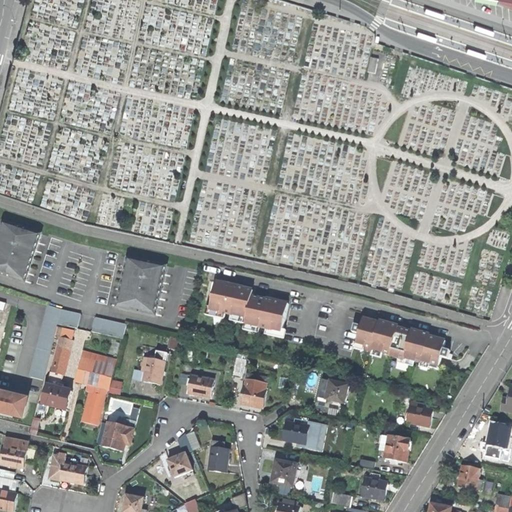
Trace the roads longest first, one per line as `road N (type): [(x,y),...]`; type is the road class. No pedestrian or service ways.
road 1 (residential): [(105,511),(118,480),(201,412),(249,426),(255,511)]
road 2 (residential): [(511,336),(403,511)]
road 3 (residential): [(330,0),(412,43),(511,76)]
